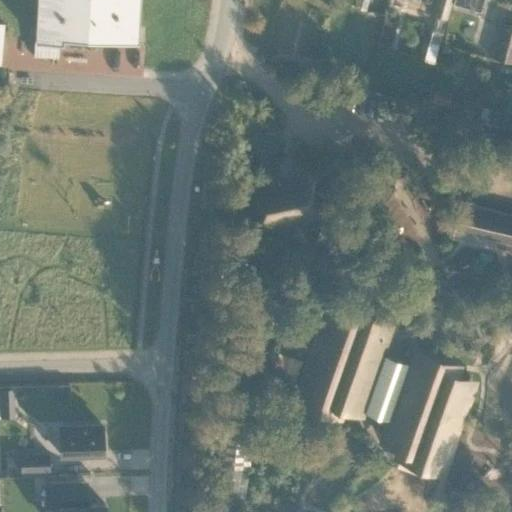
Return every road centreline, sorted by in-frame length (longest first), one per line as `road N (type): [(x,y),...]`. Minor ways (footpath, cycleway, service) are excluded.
road 1 (residential): [(205,88),(184,167),(164,367)]
road 2 (residential): [(205,88),(11,78)]
road 3 (residential): [(164,367),(0,369)]
road 4 (residential): [(164,367),(159,511)]
